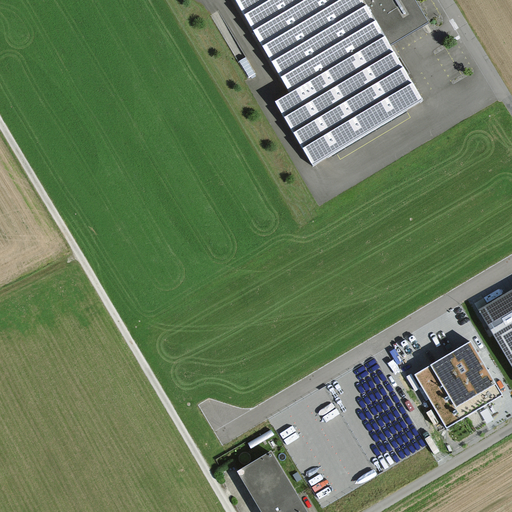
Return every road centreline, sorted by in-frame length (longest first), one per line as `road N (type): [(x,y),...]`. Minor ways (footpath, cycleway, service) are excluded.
road 1 (track): [(0,120),(235,511)]
road 2 (track): [(511,429),(375,511)]
road 3 (unclassified): [(511,107),(446,0)]
